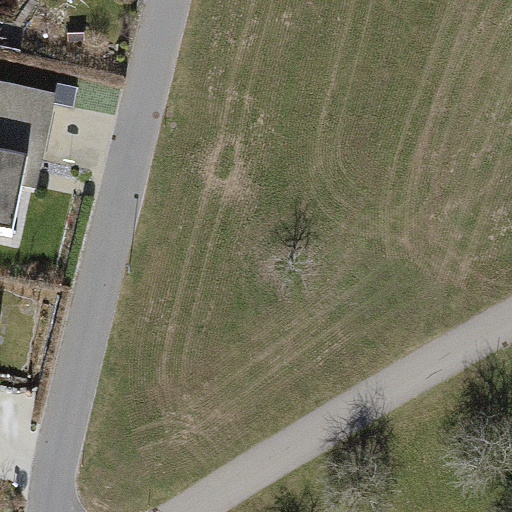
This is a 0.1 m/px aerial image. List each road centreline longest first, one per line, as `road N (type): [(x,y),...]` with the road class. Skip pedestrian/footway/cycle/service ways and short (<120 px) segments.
road 1 (residential): [(171,0),(57,476),(60,511)]
road 2 (tertiary): [(511,321),(205,511)]
